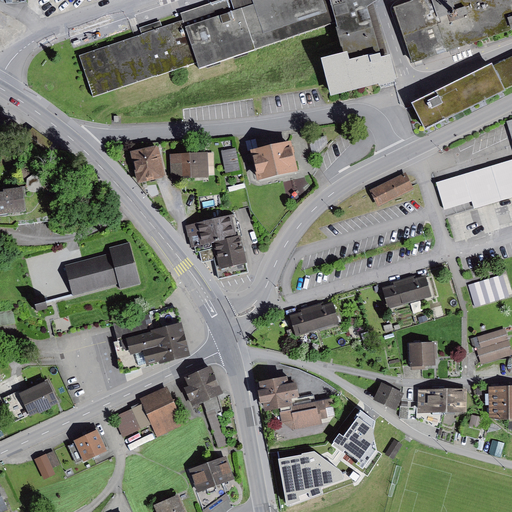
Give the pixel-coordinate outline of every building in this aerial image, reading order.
[(215,0),(176,13),(179,22),(161,27),(159,22),(137,30),(139,37),(75,58),(90,102),(193,67),(196,76),(337,28),(348,59),(351,70),(383,62),(367,11),(382,0),(215,0)] [(511,0),(421,0),(392,10),(411,66),(511,28),(511,60),(408,110),(422,137),(511,93),(511,0)] [(351,70),(348,59),(322,65),(332,101),(395,85),(389,60),(383,62),(351,70)] [(21,121),(0,111),(0,134),(16,142),(18,138),(32,147),(41,137),(21,121)] [(56,151),(41,137),(32,147),(40,155),(41,153),(61,172),(55,179),(65,188),(78,174),(70,166),(73,162),(59,148),(56,151)] [(289,145),(248,153),(255,183),(296,175),(289,145)] [(156,148),(129,154),(135,187),(163,181),(156,148)] [(206,155),(169,157),(170,182),(207,180),(206,155)] [(511,164),(435,187),(445,221),(511,201),(511,164)] [(404,173),(369,190),(377,207),(412,190),(404,173)] [(4,190),(0,190),(0,212),(26,209),(23,184),(4,187),(4,190)] [(189,239),(193,238),(197,255),(201,255),(202,262),(215,260),(220,280),(247,274),(239,239),(235,240),(230,219),(187,228),(189,239)] [(140,285),(128,243),(108,248),(110,255),(65,267),(74,297),(118,285),(119,291),(140,285)] [(503,274),(469,284),(475,305),(510,295),(509,294),(511,293),(511,289),(508,275),(504,276),(503,274)] [(413,276),(405,279),(410,301),(432,295),(427,275),(414,278),(413,276)] [(395,284),(384,288),(389,306),(410,301),(405,279),(394,281),(395,284)] [(44,298),(34,301),(37,311),(47,308),(44,298)] [(322,304),(312,306),(319,328),(339,322),(334,303),(322,306),(322,304)] [(296,335),(319,328),(312,306),(301,309),(302,312),(291,315),(292,318),(296,335)] [(0,326),(16,323),(13,310),(0,312),(0,326)] [(52,321),(56,336),(103,325),(99,310),(52,321)] [(189,353),(177,310),(151,317),(150,314),(114,323),(119,340),(114,341),(122,371),(189,353)] [(392,323),(384,325),(386,332),(393,331),(392,323)] [(511,354),(511,348),(505,328),(473,339),(482,364),(511,354)] [(435,341),(409,341),(410,369),(426,369),(426,363),(435,362),(435,341)] [(211,364),(185,375),(189,383),(184,386),(193,405),(204,399),(217,394),(223,391),(211,364)] [(286,374),(259,378),(264,409),(280,407),(282,422),(293,429),(325,424),(324,419),(337,417),(334,397),(316,400),(314,394),(298,397),(295,381),(287,382),(286,374)] [(59,400),(48,378),(5,397),(15,420),(59,400)] [(404,393),(382,382),(374,397),(397,408),(404,393)] [(144,402),(114,416),(123,437),(151,424),(157,437),(186,424),(167,385),(142,397),(144,402)] [(508,385),(489,385),(490,413),(499,416),(508,416),(508,385)] [(447,410),(446,387),(418,388),(419,410),(447,410)] [(446,387),(447,410),(465,410),(465,387),(446,387)] [(222,410),(217,394),(204,399),(209,417),(208,419),(218,447),(228,444),(217,412),(222,410)] [(409,407),(401,406),(399,418),(408,419),(409,407)] [(484,418),(472,414),(469,425),(481,429),(484,418)] [(76,442),(68,445),(77,463),(108,449),(98,428),(74,438),(76,442)] [(403,443),(395,438),(386,453),(393,458),(403,443)] [(502,441),(490,438),(486,452),(498,455),(502,441)] [(53,451),(45,455),(51,468),(59,464),(53,451)] [(226,455),(190,468),(198,490),(235,477),(226,455)] [(0,488),(0,511),(9,507),(0,488)] [(186,511),(179,493),(155,503),(158,511),(186,511)]
